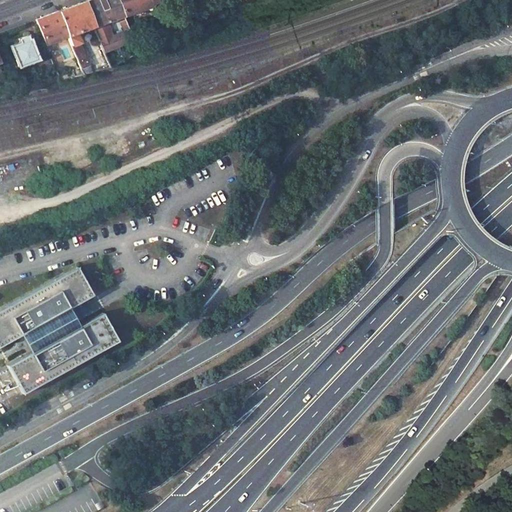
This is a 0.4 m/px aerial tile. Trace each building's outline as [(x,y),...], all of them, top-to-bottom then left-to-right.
[(121,31),(110,35),(104,20),(121,14),(115,0),(85,0),(82,1),(91,25),(96,38),(101,52),(130,39),(128,33),(126,29),(121,31)] [(130,11),(149,4),(151,7),(158,5),(157,2),(163,0),(115,0),(121,14),(123,19),(126,29),(128,33),(135,30),(137,27),(130,11)] [(88,71),(74,32),(91,25),(82,1),(57,11),(66,35),(80,73),(88,71)] [(34,19),(43,43),(66,35),(57,11),(34,19)] [(117,21),(121,31),(126,29),(123,19),(117,21)] [(18,42),(9,45),(16,66),(37,59),(29,37),(27,38),(26,35),(17,38),(18,42)] [(101,52),(96,38),(91,40),(101,68),(106,67),(101,52)] [(77,270),(0,311),(0,346),(21,335),(31,353),(7,366),(22,392),(117,342),(102,315),(79,328),(69,309),(92,297),(77,270)]
